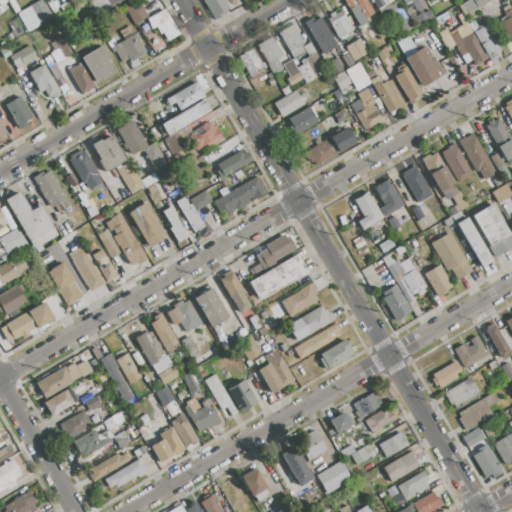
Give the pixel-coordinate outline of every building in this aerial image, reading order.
[(52,19),(42,0),(39,0),(28,5),(33,16),(21,22),(26,31),(52,19)] [(93,0),(96,8),(118,0),(93,0)] [(202,0),(224,0),(228,7),(223,10),(224,14),(214,20),(202,0)] [(342,0),(366,0),(374,13),(364,18),(367,22),(358,27),(342,0)] [(369,0),(386,0),(389,4),(376,11),(369,0)] [(403,0),(422,0),(426,6),(416,12),(410,2),(406,4),(403,0)] [(458,6),(468,0),(470,0),(476,8),(464,15),(458,6)] [(473,0),(490,0),(477,8),(473,0)] [(125,8),(137,1),(146,17),(134,24),(125,8)] [(511,44),(500,22),(501,21),(500,19),(504,16),(503,13),(504,12),(501,8),(509,3),(511,8),(511,44)] [(422,11),(428,8),(433,17),(427,20),(422,11)] [(146,19),(164,9),(178,33),(166,40),(162,34),(160,35),(155,27),(152,29),(146,19)] [(326,19),(329,17),(328,15),(334,11),(335,14),(342,10),(353,29),(346,33),(348,36),(340,40),(339,38),(337,38),(326,19)] [(330,49),(331,52),(324,56),(304,22),(311,18),(313,21),(319,18),(335,46),(330,49)] [(22,27),(28,24),(32,31),(27,35),(22,27)] [(278,33),(292,25),(303,43),(301,44),(302,47),(306,53),(293,60),(278,33)] [(485,54),(472,33),(485,25),(500,51),(493,55),(490,51),(485,54)] [(120,43),(129,38),(125,31),(130,28),(145,53),(130,61),(129,58),(120,63),(110,48),(116,44),(119,49),(122,47),(120,43)] [(6,35),(11,32),(11,31),(15,29),(17,32),(21,30),(23,34),(10,41),(6,35)] [(449,36),(456,31),(457,33),(462,30),(466,37),(472,33),(485,54),(487,58),(474,65),(467,53),(461,56),(449,36)] [(403,54),(395,41),(407,34),(414,47),(403,54)] [(53,40),(61,35),(72,54),(55,64),(50,54),(54,52),(50,44),(54,41),(53,40)] [(256,45),(271,37),(282,56),(276,59),(282,69),(272,75),(266,64),(267,64),(256,45)] [(344,46),(352,61),(366,53),(358,39),(344,46)] [(302,47),(309,43),(315,53),(308,57),(306,53),(302,47)] [(9,56),(28,45),(36,57),(16,69),(9,56)] [(81,58),(102,45),(109,57),(106,59),(114,73),(96,83),(81,58)] [(404,58),(425,46),(429,53),(425,55),(429,61),(433,59),(435,64),(439,62),(445,72),(420,87),(404,58)] [(0,52),(0,50),(7,47),(11,54),(4,58),(0,52)] [(376,53),(385,47),(390,55),(381,61),(376,53)] [(237,57),(252,48),(263,67),(248,76),(237,57)] [(313,75),(306,63),(302,65),(300,61),(308,57),(315,53),(324,69),(313,75)] [(348,69),(341,56),(347,53),(355,65),(348,69)] [(282,65),(285,63),(282,57),(287,54),(296,68),(299,73),(289,78),(289,77),(282,65)] [(342,71),(333,76),(327,64),(335,59),(342,71)] [(48,67),(54,63),(62,77),(61,77),(56,80),(48,67)] [(67,70),(79,63),(84,72),(85,72),(94,86),(81,94),(67,70)] [(296,68),(302,65),(306,63),(313,75),(315,79),(305,84),(302,79),(299,73),(296,68)] [(332,77),(333,76),(342,71),(344,69),(345,71),(348,69),(355,65),(358,64),(363,72),(350,79),(354,86),(341,94),(332,77)] [(394,76),(398,74),(395,69),(404,64),(421,93),(413,98),(416,101),(410,105),(394,76)] [(28,73),(42,65),(49,77),(51,76),(60,91),(58,92),(59,95),(53,99),(51,96),(48,98),(44,90),(39,92),(28,73)] [(289,78),(299,73),(302,79),(290,86),(286,79),(289,77),(289,78)] [(368,81),(377,76),(381,83),(386,80),(392,91),(403,108),(397,112),(395,109),(387,113),(368,81)] [(56,80),(61,77),(66,87),(61,90),(56,80)] [(165,100),(195,82),(204,96),(179,111),(174,103),(169,106),(165,100)] [(66,87),(69,86),(77,99),(67,104),(60,91),(61,90),(66,87)] [(332,93),(337,89),(342,97),(336,101),(332,93)] [(273,103),(295,90),(298,95),(303,93),(306,99),(302,101),(304,105),(281,118),(273,103)] [(363,99),(370,95),(374,103),(367,106),(363,99)] [(4,105),(19,96),(32,117),(25,121),(27,124),(19,129),(4,105)] [(160,124),(203,99),(210,111),(167,136),(160,124)] [(363,130),(349,105),(356,100),(363,110),(371,105),(380,120),(363,130)] [(287,119),(310,106),(319,122),(294,136),(288,127),(291,126),(287,119)] [(334,116),(340,112),(341,114),(343,113),(345,118),(344,119),(344,120),(338,123),(334,116)] [(485,126),(498,118),(511,141),(511,155),(504,160),(485,126)] [(115,130),(121,126),(120,124),(125,122),(126,123),(131,120),(146,145),(141,149),(142,150),(136,154),(135,152),(130,155),(115,130)] [(187,135),(209,122),(212,128),(215,126),(223,138),(208,147),(206,144),(195,150),(187,135)] [(337,150),(330,139),(341,132),(348,144),(337,150)] [(182,150),(176,133),(163,138),(170,155),(182,150)] [(457,141),(464,136),(465,138),(474,133),(491,163),(489,164),(494,173),(483,180),(478,171),(475,172),(457,141)] [(91,144),(99,139),(101,142),(110,136),(124,160),(104,172),(97,161),(100,160),(91,144)] [(303,153),(330,137),(330,139),(337,150),(338,152),(315,166),(313,161),(311,163),(308,158),(306,160),(303,153)] [(152,170),(164,164),(155,142),(143,147),(152,170)] [(440,153),(447,149),(446,148),(454,143),(472,173),(457,182),(440,153)] [(69,160),(71,159),(69,156),(81,150),(82,152),(83,151),(101,182),(87,190),(69,160)] [(216,165),(240,151),(242,154),(246,152),(252,162),(221,180),(215,171),(219,169),(216,165)] [(419,160),(428,154),(430,156),(436,152),(459,192),(450,197),(445,200),(439,191),(438,192),(419,160)] [(489,158),(497,153),(511,178),(504,182),(489,158)] [(185,165),(182,160),(192,154),(195,159),(185,165)] [(116,169),(129,162),(144,188),(131,195),(116,169)] [(403,179),(404,178),(401,173),(412,167),(415,172),(416,171),(430,194),(416,202),(403,179)] [(32,177),(43,171),(44,173),(50,170),(71,205),(59,212),(55,206),(51,208),(32,177)] [(215,201),(256,177),(265,193),(252,201),(251,198),(248,200),(249,203),(236,210),(235,208),(231,210),(233,212),(224,217),(215,201)] [(373,187),(387,179),(408,215),(398,220),(393,211),(382,217),(377,209),(384,206),(373,187)] [(491,192),(505,184),(511,195),(504,199),(506,202),(499,206),(491,192)] [(189,199),(204,190),(211,202),(196,211),(189,199)] [(5,200),(19,192),(30,211),(40,205),(53,228),(30,242),(5,200)] [(353,200),(367,192),(377,209),(382,217),(361,230),(356,222),(363,218),(353,200)] [(450,197),(459,192),(467,206),(456,212),(453,206),(455,205),(450,197)] [(175,201),(183,197),(188,205),(190,204),(203,226),(193,232),(175,201)] [(127,212),(145,201),(167,238),(149,249),(127,212)] [(470,217),(492,204),(507,231),(509,230),(511,235),(511,237),(511,238),(511,239),(511,246),(494,258),(470,217)] [(410,209),(417,205),(423,216),(417,220),(410,209)] [(162,212),(169,207),(186,237),(177,242),(169,229),(171,227),(162,212)] [(104,223),(119,214),(146,260),(131,269),(121,251),(108,229),(104,223)] [(387,221),(394,216),(400,227),(393,231),(387,221)] [(442,221),(450,217),(453,223),(446,227),(442,221)] [(455,224),(467,217),(493,260),(480,267),(455,224)] [(0,219),(3,218),(9,227),(0,232),(0,219)] [(121,251),(110,257),(97,235),(108,229),(121,251)] [(0,243),(0,236),(7,232),(17,248),(6,254),(0,243)] [(429,244),(448,233),(471,271),(455,280),(449,269),(446,271),(429,244)] [(254,255),(266,248),(264,245),(283,234),(286,238),(288,237),(295,248),(261,267),(254,255)] [(67,254),(82,245),(105,284),(90,293),(67,254)] [(91,255),(101,250),(108,262),(99,268),(91,255)] [(29,251),(33,258),(25,262),(21,256),(29,251)] [(0,265),(19,254),(28,270),(0,287),(0,265)] [(247,283),(296,254),(306,273),(292,281),(291,280),(257,299),(247,283)] [(381,259),(388,255),(400,274),(398,275),(403,283),(398,286),(393,278),(392,279),(381,259)] [(46,272),(50,270),(50,269),(63,261),(74,280),(72,281),(82,298),(66,307),(46,272)] [(401,277),(405,275),(400,266),(408,261),(413,270),(415,269),(426,287),(422,288),(425,293),(418,297),(416,292),(411,295),(401,277)] [(99,268),(108,262),(116,276),(107,282),(99,268)] [(423,274),(439,265),(452,287),(445,290),(446,292),(436,297),(423,274)] [(219,279),(222,277),(221,275),(230,270),(245,297),(244,298),(249,307),(239,313),(219,279)] [(285,299),(300,290),(299,289),(308,284),(309,285),(313,282),(316,288),(314,290),(316,293),(315,294),(318,300),(294,314),(285,299)] [(0,308),(0,294),(16,285),(17,287),(19,285),(24,292),(21,294),(27,304),(5,317),(0,308)] [(381,299),(384,297),(381,292),(394,285),(411,313),(394,322),(381,299)] [(193,298),(210,288),(227,317),(210,327),(193,298)] [(165,312),(174,307),(173,305),(181,300),(182,302),(187,300),(201,324),(185,333),(179,322),(173,326),(165,312)] [(36,327),(27,311),(42,302),(53,320),(37,329),(36,327)] [(274,319),(284,314),(279,303),(269,307),(274,319)] [(287,325),(320,306),(323,311),(326,309),(329,314),(331,312),(334,318),(295,341),(288,330),(290,329),(287,325)] [(3,325),(27,311),(36,327),(27,333),(28,336),(22,340),(20,337),(12,341),(3,325)] [(149,323),(154,320),(152,318),(160,313),(179,346),(167,353),(149,323)] [(248,319),(254,315),(261,327),(254,331),(248,319)] [(504,322),(511,317),(511,339),(508,336),(503,328),(506,326),(504,322)] [(484,330),(486,329),(485,327),(492,323),(510,355),(505,358),(503,355),(500,357),(484,330)] [(293,349),(335,324),(339,330),(329,336),(332,341),(299,360),(293,349)] [(134,338),(145,331),(146,334),(150,331),(171,366),(161,372),(155,362),(150,365),(134,338)] [(237,343),(250,335),(261,354),(248,361),(237,343)] [(180,341),(188,336),(199,356),(215,347),(219,354),(196,367),(192,360),(191,361),(180,341)] [(452,349),(462,343),(464,347),(466,346),(468,348),(471,346),(468,340),(476,336),(487,355),(463,369),(452,349)] [(319,354),(343,340),(352,354),(325,370),(318,359),(321,357),(319,354)] [(279,356),(268,363),(264,356),(275,349),(279,356)] [(99,359),(107,354),(132,397),(124,402),(99,359)] [(117,360),(127,354),(136,370),(126,376),(117,360)] [(257,370),(268,364),(268,363),(279,356),(293,380),(271,393),(257,370)] [(35,383),(63,367),(64,368),(73,363),(75,366),(85,360),(91,370),(71,381),(72,383),(44,398),(35,383)] [(431,375),(454,361),(460,371),(456,374),(458,377),(439,388),(437,385),(435,386),(431,380),(433,378),(431,375)] [(500,367),(507,362),(511,370),(511,383),(510,384),(500,367)] [(171,366),(173,365),(180,376),(162,386),(156,375),(161,372),(171,366)] [(181,376),(190,371),(201,391),(193,396),(181,376)] [(203,381),(214,374),(237,413),(231,416),(225,407),(220,410),(203,381)] [(442,393),(469,377),(480,394),(456,408),(453,403),(449,405),(442,393)] [(227,389),(242,380),(256,402),(240,411),(227,389)] [(142,396),(138,388),(146,383),(151,391),(142,396)] [(161,406),(172,399),(165,386),(153,392),(161,406)] [(43,403),(69,388),(76,400),(72,402),(73,404),(50,416),(43,403)] [(352,404),(374,392),(381,405),(359,418),(352,404)] [(458,413),(493,392),(498,401),(488,407),(493,415),(465,431),(458,419),(460,417),(458,413)] [(84,403),(95,397),(99,404),(88,410),(84,403)] [(200,429),(197,431),(189,417),(188,418),(182,407),(190,403),(195,412),(203,408),(201,403),(208,399),(221,422),(207,429),(206,428),(201,431),(200,429)] [(365,420),(385,409),(387,413),(391,411),(395,419),(372,432),(365,420)] [(58,425),(82,411),(91,426),(66,439),(58,425)] [(102,422),(120,412),(125,421),(109,431),(107,426),(105,428),(102,422)] [(328,421),(343,412),(345,416),(348,415),(353,424),(336,434),(332,428),(328,421)] [(183,448),(171,427),(169,423),(177,419),(179,423),(185,419),(197,440),(183,448)] [(343,433),(364,421),(370,433),(359,440),(350,445),(343,433)] [(481,429),(488,425),(493,433),(486,437),(481,429)] [(171,455),(163,439),(159,434),(171,427),(183,448),(171,455)] [(332,428),(336,434),(330,437),(326,431),(332,428)] [(308,461),(297,442),(304,438),(303,436),(314,429),(326,450),(308,461)] [(72,442),(93,430),(96,436),(104,431),(105,433),(109,431),(113,437),(109,439),(111,442),(91,454),(90,452),(80,457),(72,442)] [(112,438),(123,431),(130,441),(118,449),(112,438)] [(461,438),(473,431),(479,441),(467,448),(461,438)] [(0,434),(4,432),(8,438),(4,440),(0,442),(0,434)] [(350,455),(376,440),(378,444),(400,432),(408,445),(385,458),(382,451),(356,466),(350,455)] [(492,444),(511,433),(511,434),(511,465),(511,466),(509,462),(504,465),(492,444)] [(158,462),(150,447),(163,439),(171,455),(158,462)] [(359,440),(363,447),(343,458),(339,451),(350,445),(359,440)] [(0,449),(7,445),(10,444),(15,453),(0,462),(0,449)] [(471,456),(478,452),(476,449),(484,444),(500,473),(492,478),(489,474),(484,477),(471,456)] [(280,455),(293,447),(312,479),(299,487),(280,455)] [(382,468),(411,451),(415,458),(413,459),(417,466),(390,482),(382,468)] [(89,469),(117,453),(119,456),(124,453),(129,461),(92,482),(88,476),(92,473),(89,469)] [(0,465),(12,459),(22,475),(5,484),(7,487),(0,490),(0,465)] [(103,479),(139,459),(147,473),(138,478),(137,476),(133,478),(134,479),(131,482),(130,480),(116,488),(115,485),(108,489),(103,479)] [(315,475),(339,461),(350,480),(327,494),(315,475)] [(241,480),(242,479),(241,476),(253,469),(255,472),(256,471),(267,489),(265,490),(268,495),(257,502),(254,496),(251,498),(241,480)] [(396,486),(423,471),(428,480),(425,482),(427,487),(404,500),(396,486)] [(385,490),(393,486),(398,494),(390,498),(385,490)] [(3,507),(13,501),(13,500),(29,490),(36,503),(33,504),(36,509),(30,511),(4,511),(5,510),(3,507)] [(416,511),(411,504),(432,492),(435,498),(439,496),(443,505),(430,511),(416,511)] [(206,511),(200,502),(213,494),(218,502),(216,504),(220,511),(206,511)] [(185,511),(184,509),(190,506),(189,504),(195,500),(201,511),(185,511)]
